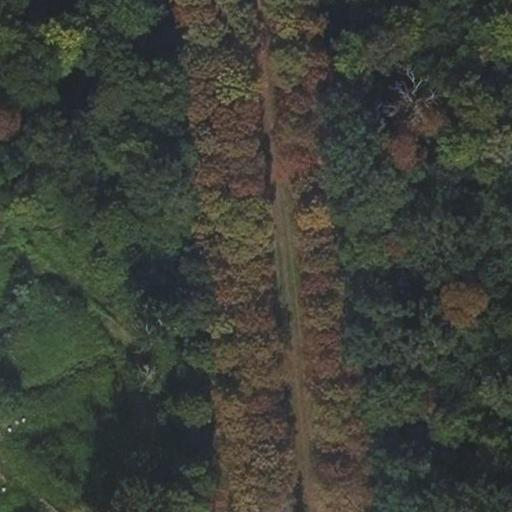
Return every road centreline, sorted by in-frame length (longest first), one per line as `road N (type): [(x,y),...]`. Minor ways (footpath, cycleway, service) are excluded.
road 1 (track): [(362,511),(306,0)]
road 2 (track): [(221,97),(267,511)]
